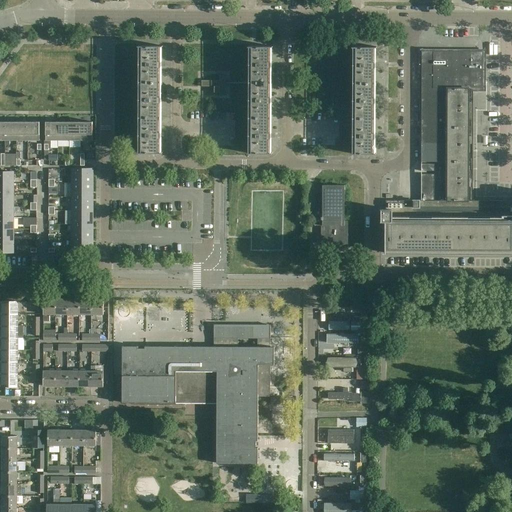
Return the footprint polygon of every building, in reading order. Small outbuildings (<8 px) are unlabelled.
[(140,47),(140,82),(162,82),(162,47),(163,47),(163,46),(139,46),(139,47),(140,47)] [(250,47),(249,82),(271,82),(271,47),(273,47),(273,46),(272,46),(248,46),(248,47),(250,47)] [(353,47),(353,82),(375,82),(375,47),(377,47),(377,46),(352,46),(352,47),(353,47)] [(470,51),(421,51),(421,145),(434,145),(434,151),(434,158),(434,165),(434,171),(421,171),(421,174),(434,174),(434,181),(434,188),(434,194),(434,201),(470,201),(470,194),(468,194),(468,166),(471,166),(471,158),(468,158),(468,132),(471,132),(471,124),(468,124),(468,96),(471,96),(471,89),(470,89),(470,51)] [(470,89),(471,89),(483,89),(484,51),(470,51),(470,89)] [(226,81),(226,75),(219,76),(219,81),(201,80),(201,87),(213,87),(213,93),(219,93),(219,95),(226,95),(226,87),(226,85),(226,83),(226,81)] [(140,96),(140,117),(162,118),(162,96),(162,82),(140,82),(140,96)] [(249,96),(249,118),(271,118),(271,82),(249,82),(249,83),(249,84),(249,96)] [(353,116),(353,118),(375,118),(375,82),(353,82),(353,96),(353,116)] [(138,152),(138,153),(162,154),(162,152),(161,152),(162,118),(140,117),(139,152),(138,152)] [(272,154),(272,153),(271,153),(271,118),(249,118),(249,152),(248,152),(248,154),(272,154)] [(375,153),(375,118),(353,118),(353,153),(352,153),(352,154),(376,154),(376,153),(375,153)] [(16,141),(16,122),(5,122),(5,141),(5,146),(10,146),(10,141),(16,141)] [(28,141),(28,122),(16,122),(16,141),(28,141)] [(28,122),(28,141),(40,141),(40,122),(28,122)] [(58,141),(58,122),(46,122),(46,140),(44,140),(44,144),(48,144),(48,148),(51,148),(51,141),(58,141)] [(69,141),(69,122),(58,122),(58,141),(69,141)] [(81,141),(81,122),(69,122),(69,141),(81,141)] [(81,122),(81,141),(92,141),(92,122),(81,122)] [(72,183),(92,183),(92,169),(72,169),(72,183)] [(0,183),(13,184),(13,172),(0,171),(0,183)] [(13,184),(0,183),(0,195),(13,195),(13,184)] [(92,183),(72,183),(72,197),(92,197),(92,183)] [(321,244),(338,244),(348,244),(348,221),(345,221),(345,186),(323,185),(323,189),(315,189),(315,226),(321,226),(321,244)] [(60,187),(60,193),(52,193),(53,197),(67,197),(66,186),(60,187)] [(13,195),(0,195),(0,206),(13,206),(13,195)] [(92,197),(72,197),(72,211),(92,211),(92,197)] [(434,201),(421,201),(386,201),(386,210),(382,210),(381,221),(386,221),(385,253),(511,253),(511,201),(470,201),(434,201)] [(13,206),(0,206),(0,217),(13,218),(13,206)] [(92,211),(72,211),(72,225),(92,225),(92,211)] [(0,229),(13,229),(13,218),(0,217),(0,229)] [(31,226),(31,225),(37,225),(37,218),(28,218),(28,224),(29,226),(31,226)] [(92,225),(72,225),(72,238),(92,238),(92,225)] [(13,229),(0,229),(0,240),(13,241),(13,229)] [(92,238),(72,238),(72,253),(92,253),(92,238)] [(13,241),(0,240),(0,252),(13,253),(13,241)] [(49,314),(56,315),(56,299),(44,299),(44,321),(49,321),(49,314)] [(68,299),(56,299),(56,315),(68,315),(68,299)] [(68,315),(80,315),(80,299),(68,299),(68,315)] [(80,315),(92,315),(92,299),(80,299),(80,315)] [(104,299),(92,299),(92,315),(104,315),(104,299)] [(3,302),(3,314),(18,314),(18,302),(3,302)] [(362,317),(361,319),(368,319),(368,308),(354,307),(354,317),(362,317)] [(3,314),(3,326),(18,326),(18,314),(3,314)] [(351,329),(351,314),(335,314),(335,321),(330,321),(330,329),(351,329)] [(368,330),(368,322),(351,322),(351,330),(368,330)] [(123,345),(122,401),(176,401),(217,402),(217,462),(258,462),(258,446),(256,446),(256,439),(258,439),(258,395),(270,395),(271,324),(214,324),(214,347),(193,347),(193,345),(145,345),(145,347),(139,347),(139,345),(123,345)] [(3,326),(3,338),(18,338),(18,326),(3,326)] [(68,341),(68,334),(67,334),(67,328),(64,328),(64,334),(59,334),(59,341),(68,341)] [(3,338),(3,350),(18,350),(18,338),(3,338)] [(328,352),(354,352),(354,338),(331,338),(331,344),(328,344),(328,352)] [(3,350),(3,362),(18,362),(18,350),(3,350)] [(327,367),(356,367),(356,357),(328,357),(327,367)] [(3,362),(3,374),(18,374),(18,362),(3,362)] [(92,371),(92,387),(104,387),(104,371),(96,371),(96,365),(91,365),(91,371),(92,371)] [(44,386),(56,386),(56,371),(44,371),(44,386)] [(56,386),(68,386),(68,371),(56,371),(56,386)] [(68,386),(80,386),(80,371),(68,371),(68,386)] [(80,386),(92,387),(92,371),(91,371),(80,371),(80,386)] [(18,374),(3,374),(3,386),(18,386),(18,374)] [(330,392),(330,399),(354,399),(354,392),(348,392),(348,389),(343,389),(343,392),(330,392)] [(358,425),(367,426),(367,417),(358,417),(358,425)] [(328,442),(356,442),(356,429),(328,429),(328,442)] [(44,448),(44,430),(33,430),(32,448),(44,448)] [(60,430),(48,430),(48,445),(60,445),(60,430)] [(60,445),(72,446),(72,430),(60,430),(60,445)] [(72,446),(84,446),(84,430),(72,430),(72,446)] [(96,430),(84,430),(84,446),(96,446),(96,430)] [(2,436),(2,448),(18,448),(18,436),(2,436)] [(18,460),(18,448),(2,448),(2,460),(18,460)] [(337,461),(355,461),(355,452),(325,452),(325,466),(337,466),(337,461)] [(81,464),(83,455),(76,454),(74,463),(81,464)] [(88,458),(84,458),(84,467),(84,473),(96,474),(97,467),(88,467),(88,458)] [(18,460),(2,460),(2,472),(18,472),(18,460)] [(2,484),(18,484),(18,472),(2,472),(2,484)] [(324,486),(352,486),(352,477),(324,477),(324,486)] [(18,484),(2,484),(2,496),(18,496),(22,496),(22,484),(18,484)] [(350,499),(367,499),(367,490),(350,490),(350,499)] [(278,493),(258,493),(258,501),(278,502),(278,493)] [(18,508),(18,496),(2,496),(2,508),(18,508)] [(325,502),(324,511),(352,511),(353,502),(325,502)]
